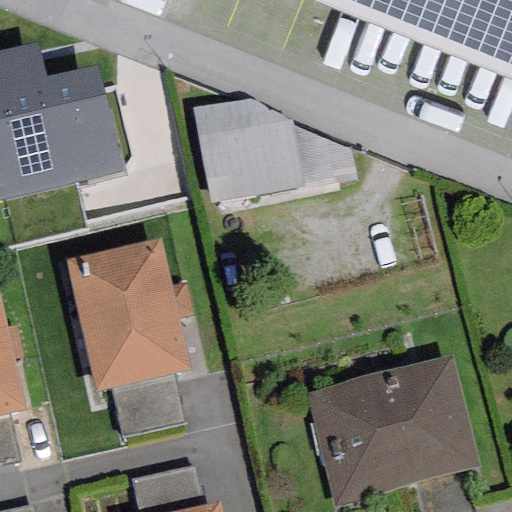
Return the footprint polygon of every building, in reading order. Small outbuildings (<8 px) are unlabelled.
[(511,0),(363,0),(511,59),(511,0)] [(0,211),(138,184),(120,92),(71,102),(60,50),(0,62),(0,211)] [(251,103),(192,114),(211,208),(302,192),(292,132),(292,125),(251,103)] [(352,153),(292,132),(302,192),(355,183),(352,153)] [(161,246),(66,268),(97,399),(113,396),(173,382),(191,378),(161,246)] [(0,298),(0,422),(9,421),(27,416),(0,298)] [(480,473),(451,361),(307,397),(335,509),(480,473)] [(173,382),(113,396),(123,440),(183,427),(173,382)] [(9,421),(0,422),(0,469),(19,465),(9,421)] [(136,511),(203,511),(193,468),(130,483),(136,511)]
